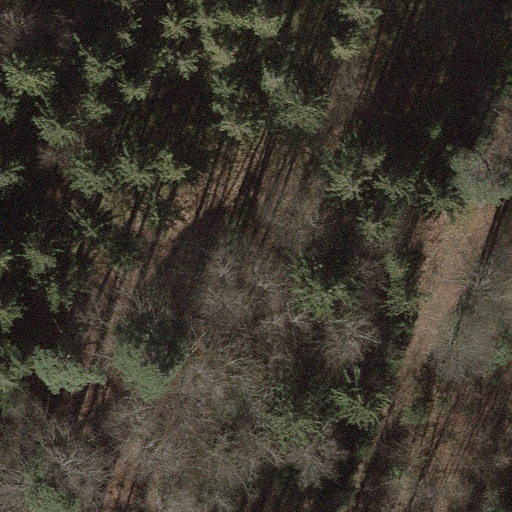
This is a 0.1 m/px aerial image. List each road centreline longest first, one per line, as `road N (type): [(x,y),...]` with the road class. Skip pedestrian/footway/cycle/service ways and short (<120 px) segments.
road 1 (track): [(362,511),(511,183)]
road 2 (track): [(511,151),(482,0)]
